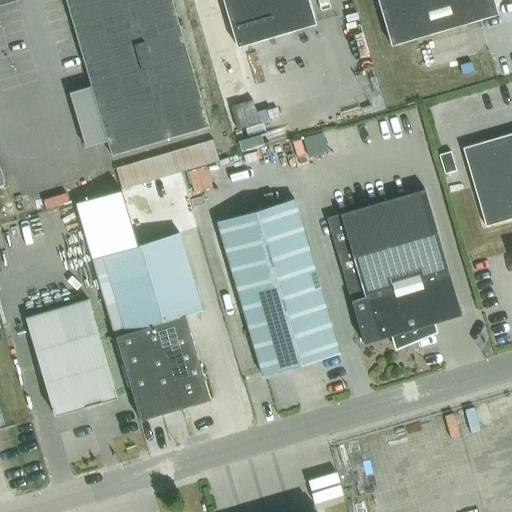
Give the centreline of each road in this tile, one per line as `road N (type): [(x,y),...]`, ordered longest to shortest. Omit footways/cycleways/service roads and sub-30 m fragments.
road 1 (unclassified): [(511,365),(14,511)]
road 2 (unknown): [(367,408),(313,194),(335,169),(404,155)]
